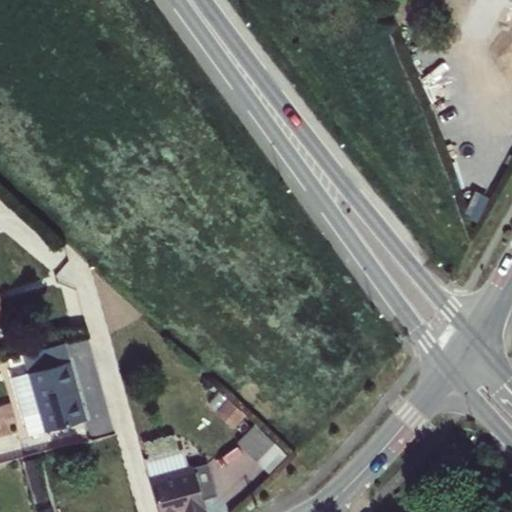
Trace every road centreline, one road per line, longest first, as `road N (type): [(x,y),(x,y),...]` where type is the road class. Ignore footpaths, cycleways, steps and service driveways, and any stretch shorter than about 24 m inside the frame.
road 1 (secondary): [(177,0),(449,374)]
road 2 (secondary): [(474,339),(204,0)]
